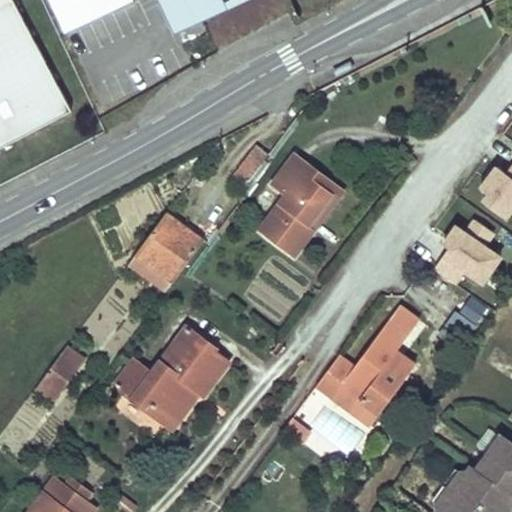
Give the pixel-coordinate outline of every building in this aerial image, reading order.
[(0,0),(0,145),(70,107),(11,0),(0,0)] [(50,0),(66,31),(131,0),(50,0)] [(166,0),(179,26),(233,0),(166,0)] [(268,0),(266,1),(271,14),(294,6),(291,0),(268,0)] [(208,27),(220,48),(255,28),(244,7),(208,27)] [(257,144),(242,164),(254,173),(270,153),(257,144)] [(305,170),(309,163),(295,153),(272,183),(286,194),(260,228),(295,254),(315,228),(309,222),(332,191),(305,170)] [(344,189),(309,163),(305,170),(332,191),(309,222),(315,228),(344,189)] [(242,164),(234,173),(247,183),(254,173),(242,164)] [(476,205),(511,225),(511,168),(509,175),(496,168),(476,205)] [(167,213),(130,262),(139,270),(143,265),(170,286),(179,275),(204,241),(167,213)] [(454,231),(432,274),(459,287),(463,279),(487,291),(505,256),(454,231)] [(170,286),(143,265),(139,270),(166,290),(170,286)] [(459,313),(477,327),(490,310),(471,296),(459,313)] [(356,366),(339,354),(318,384),(334,396),(343,384),(380,411),(415,364),(396,349),(418,320),(400,306),(356,366)] [(200,336),(187,326),(162,361),(174,371),(200,336)] [(174,371),(162,361),(153,373),(135,359),(115,385),(165,422),(192,386),(201,393),(203,395),(228,360),(214,349),(216,347),(200,336),(174,371)] [(68,344),(48,372),(65,385),(85,358),(68,344)] [(48,372),(37,386),(54,399),(65,385),(48,372)] [(380,411),(343,384),(334,396),(371,423),(380,411)] [(192,386),(165,422),(174,429),(201,393),(192,386)] [(310,430),(293,417),(284,429),(301,442),(310,430)] [(332,422),(329,438),(347,442),(351,426),(332,422)] [(503,511),(505,511),(511,502),(511,443),(501,436),(478,468),(473,465),(466,475),(439,511),(469,511),(481,496),(503,511)] [(432,500),(442,508),(466,475),(456,467),(432,500)] [(90,511),(95,507),(54,477),(27,511),(90,511)] [(503,511),(481,496),(469,511),(503,511)]
